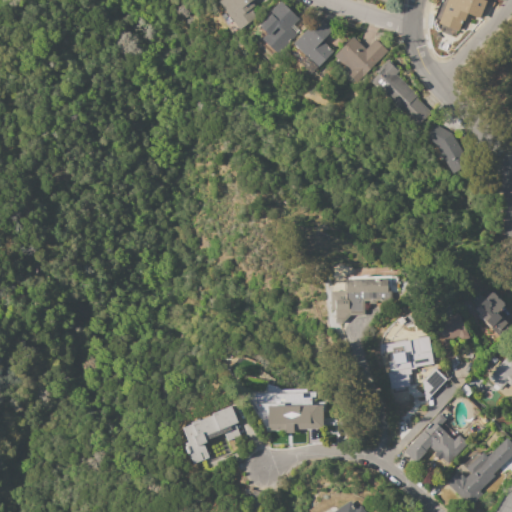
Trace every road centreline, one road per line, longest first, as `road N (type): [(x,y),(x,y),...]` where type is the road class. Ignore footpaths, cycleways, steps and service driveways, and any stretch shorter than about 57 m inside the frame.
road 1 (residential): [(417,0),(408,26),(416,56),(491,143),(511,213)]
road 2 (residential): [(434,511),(382,464),(349,453),(300,453),(261,468)]
